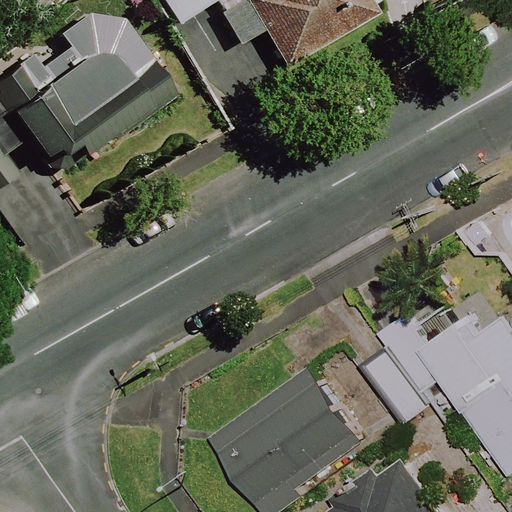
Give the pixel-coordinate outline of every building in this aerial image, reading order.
[(18,0),(25,9),(36,0),(18,0)] [(366,0),(162,0),(177,28),(216,8),(235,45),(262,30),(285,74),(380,25),(366,0)] [(70,46),(0,89),(0,166),(30,148),(49,179),(179,98),(156,60),(124,80),(105,50),(81,64),(70,46)] [(511,317),(487,335),(475,317),(433,346),(413,316),(387,334),(396,346),(371,363),(412,422),(458,390),(511,467),(511,317)] [(281,511),(377,439),(318,364),(220,439),(276,511),(281,511)] [(450,511),(416,461),(340,511),(450,511)]
